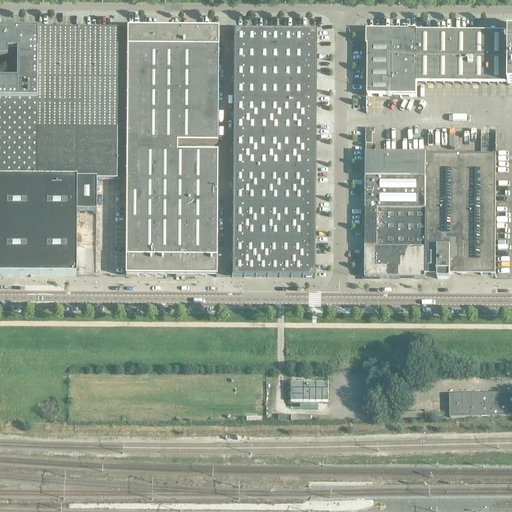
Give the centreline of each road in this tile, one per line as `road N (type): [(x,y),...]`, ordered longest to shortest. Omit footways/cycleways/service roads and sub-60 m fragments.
road 1 (unclassified): [(340,11),(0,10)]
road 2 (tertiary): [(0,297),(338,300)]
road 3 (unclassified): [(338,300),(340,11)]
road 4 (unknown): [(339,118),(497,121),(508,150),(511,240)]
road 5 (tertiary): [(338,300),(511,301)]
road 6 (unclassified): [(511,12),(340,11)]
